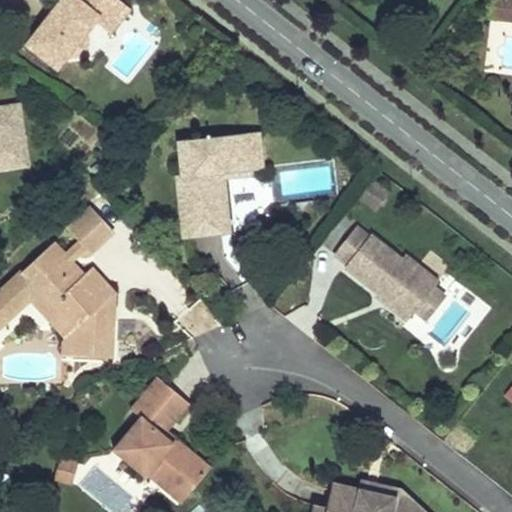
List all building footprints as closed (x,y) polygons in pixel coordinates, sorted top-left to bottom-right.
[(58,0),(50,11),(53,14),(46,23),(42,19),(23,44),(57,71),(68,56),(81,55),(89,44),(87,31),(96,19),(112,0),(58,0)] [(122,0),(112,0),(96,19),(113,33),(132,8),(122,0)] [(53,14),(50,11),(42,19),(46,23),(53,14)] [(0,118),(0,121),(19,119),(17,99),(0,101),(0,118)] [(0,152),(23,149),(19,119),(0,121),(0,118),(0,152)] [(210,132),(180,135),(184,170),(185,170),(192,232),(228,228),(221,166),(258,162),(267,161),(263,126),(219,131),(218,129),(216,127),(214,126),(211,127),(211,129),(210,132)] [(0,172),(25,170),(23,149),(0,152),(0,172)] [(258,170),(258,162),(221,166),(228,228),(233,228),(227,173),(258,170)] [(185,170),(184,170),(178,171),(185,232),(192,232),(185,170)] [(377,175),(363,193),(378,205),(392,187),(377,175)] [(96,201),(72,224),(94,248),(118,226),(96,201)] [(358,222),(338,248),(352,259),(348,264),(380,290),(382,291),(388,284),(395,290),(397,308),(410,319),(419,307),(437,283),(442,278),(408,251),(405,255),(374,229),(372,233),(358,222)] [(58,237),(53,241),(68,258),(73,253),(58,237)] [(20,272),(0,290),(0,320),(3,324),(36,294),(49,308),(59,299),(81,323),(79,353),(117,356),(119,317),(113,316),(115,297),(121,292),(96,265),(89,271),(73,253),(68,258),(53,241),(36,257),(35,266),(29,272),(20,272)] [(437,283),(419,307),(430,315),(448,292),(437,283)] [(380,290),(378,293),(397,308),(395,290),(388,284),(382,291),(380,290)] [(468,292),(463,298),(472,305),(477,298),(468,292)] [(59,299),(49,308),(70,332),(69,353),(79,353),(81,323),(59,299)] [(142,414),(115,447),(148,475),(149,473),(158,462),(191,490),(214,463),(178,434),(175,439),(166,432),(170,427),(193,400),(159,372),(132,406),(142,414)] [(170,427),(166,432),(175,439),(178,434),(170,427)] [(78,461),(63,456),(57,474),(72,479),(78,461)] [(158,462),(149,473),(183,500),(191,490),(158,462)] [(381,491),(383,481),(365,476),(362,487),(381,491)] [(327,511),(433,511),(405,486),(383,481),(381,491),(362,487),(335,480),(328,507),(327,511)]
